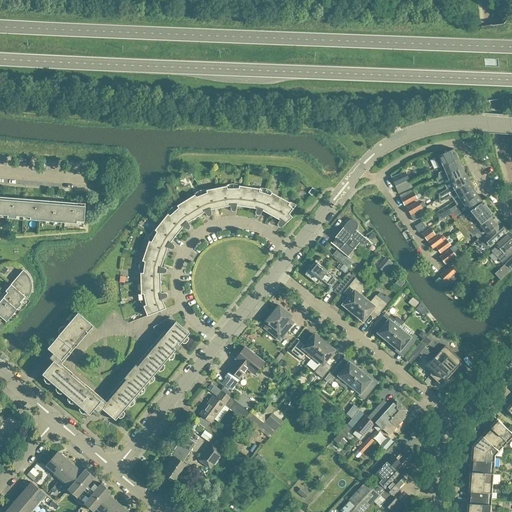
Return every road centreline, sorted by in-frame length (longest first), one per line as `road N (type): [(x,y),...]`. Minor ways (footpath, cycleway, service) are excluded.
road 1 (primary): [(511,48),(0,24)]
road 2 (primary): [(0,59),(511,79)]
road 3 (tertiary): [(290,249),(390,141),(432,126),(509,124)]
road 4 (residential): [(218,340),(182,308),(175,287),(188,241),(210,225),(237,221),(290,249)]
road 5 (residential): [(453,418),(275,269)]
road 6 (tertiary): [(114,469),(218,340)]
